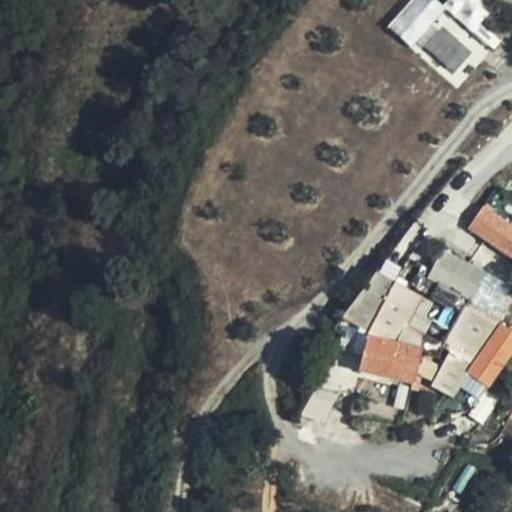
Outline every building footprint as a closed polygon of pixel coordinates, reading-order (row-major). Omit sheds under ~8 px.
[(481,22),(490,10),(477,0),(448,0),(446,4),(441,0),(410,0),(390,25),(462,84),(500,37),(481,22)] [(511,218),(487,202),(473,223),(511,248),(511,218)] [(446,251),(432,274),(474,295),(476,298),(490,273),(446,251)] [(419,294),(377,268),(348,315),(390,342),(419,294)] [(474,295),(432,274),(429,278),(470,302),(472,303),(476,298),(474,295)] [(467,370),(502,322),(468,305),(444,349),(441,354),(467,370)] [(486,384),(511,346),(511,329),(502,321),(502,322),(467,370),(486,384)] [(415,385),(423,349),(390,342),(368,336),(361,371),(415,385)]
